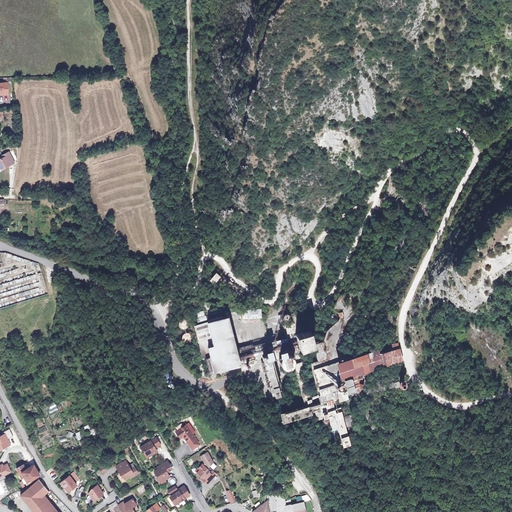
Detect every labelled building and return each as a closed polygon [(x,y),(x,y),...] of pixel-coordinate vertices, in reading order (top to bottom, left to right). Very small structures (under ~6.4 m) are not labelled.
[(0,167),(0,168),(8,164),(7,162),(12,160),(7,151),(4,152),(5,154),(0,157),(0,167)] [(401,196),(398,197),(395,201),(396,204),(400,206),(402,205),(405,201),(404,199),(401,196)] [(218,275),(214,272),(209,278),(213,281),(218,275)] [(183,299),(193,341),(206,337),(206,336),(209,335),(199,298),(189,298),(183,299)] [(179,344),(193,341),(183,299),(169,301),(179,344)] [(259,315),(259,304),(254,304),(254,308),(244,308),(244,310),(246,310),(246,316),(259,315)] [(293,320),(299,319),(301,319),(299,310),(291,312),(293,320)] [(346,433),(350,432),(345,426),(352,424),(349,413),(343,415),(342,410),(340,410),(331,374),(337,372),(335,363),(333,355),(326,356),(326,353),(318,355),(319,358),(310,361),(312,368),(318,391),(317,392),(319,400),(315,401),(302,350),(307,348),(306,337),(306,325),(299,319),(293,320),(289,321),(274,325),(275,332),(271,333),(275,349),(274,349),(276,356),(277,356),(291,407),(282,409),(280,401),(276,402),(283,428),(310,421),(308,414),(314,413),(313,408),(321,406),(323,416),(327,415),(333,436),(337,434),(339,443),(346,441),(348,447),(353,446),(351,440),(348,441),(346,433)] [(337,319),(325,329),(331,334),(341,324),(337,319)] [(226,357),(227,365),(244,364),(240,323),(224,325),(225,339),(212,340),(214,359),(226,357)] [(331,347),(331,334),(325,329),(322,338),(324,348),(331,347)] [(354,374),(401,362),(398,347),(386,350),(385,348),(359,355),(345,359),(349,375),(354,374)] [(165,380),(171,377),(168,368),(162,370),(165,380)] [(277,387),(272,370),(267,372),(272,389),(277,387)] [(404,384),(404,382),(404,381),(404,380),(400,376),(357,387),(353,388),(356,396),(404,385),(404,384)] [(461,382),(461,387),(470,387),(470,382),(467,382),(467,379),(463,379),(463,382),(461,382)] [(374,427),(362,399),(358,400),(371,428),(374,427)] [(55,404),(48,407),(51,413),(58,410),(55,404)] [(184,436),(190,445),(197,440),(186,423),(177,429),(181,435),(183,434),(185,436),(184,436)] [(356,430),(352,424),(345,426),(350,432),(353,436),(357,439),(362,444),(384,462),(388,458),(373,446),(361,436),(356,430)] [(157,450),(155,446),(154,445),(155,444),(156,446),(160,443),(156,436),(140,445),(143,450),(144,450),(148,456),(157,450)] [(204,461),(202,463),(206,466),(207,464),(208,465),(212,460),(207,450),(200,454),(204,461)] [(405,457),(405,450),(393,452),(394,458),(405,457)] [(130,474),(130,475),(134,472),(134,474),(138,471),(133,463),(129,465),(126,459),(117,464),(125,477),(130,474)] [(164,476),(165,478),(169,475),(166,470),(167,468),(169,469),(172,467),(167,460),(157,466),(158,467),(154,470),(158,476),(162,477),(164,476)] [(203,475),(208,480),(216,472),(212,469),(210,471),(208,470),(209,469),(206,466),(202,463),(202,462),(198,466),(199,468),(197,471),(202,476),(203,475)] [(0,465),(0,479),(6,477),(4,473),(6,472),(10,470),(6,463),(3,465),(2,465),(3,466),(1,467),(0,465)] [(39,473),(34,463),(25,468),(23,463),(17,467),(22,476),(24,475),(27,480),(39,473)] [(100,466),(99,467),(102,472),(108,467),(104,463),(100,466)] [(404,479),(400,472),(395,475),(391,477),(395,485),(404,479)] [(76,483),(70,474),(61,480),(68,489),(76,483)] [(53,511),(41,496),(48,490),(39,477),(20,492),(35,511),(53,511)] [(104,493),(98,484),(92,488),(90,492),(91,494),(94,499),(104,493)] [(185,497),(184,496),(183,495),(185,494),(185,495),(189,492),(184,484),(178,488),(179,489),(171,494),(176,502),(185,497)] [(80,498),(83,490),(77,488),(74,495),(80,498)] [(227,493),(227,495),(231,503),(233,502),(237,501),(232,492),(232,491),(231,490),(227,493)] [(285,501),(284,501),(279,502),(277,493),(269,494),(271,505),(270,505),(271,511),(305,511),(303,501),(292,503),(291,497),(285,501)] [(125,508),(127,510),(127,511),(132,511),(135,511),(132,505),(136,504),(134,498),(125,501),(124,500),(118,503),(122,509),(125,508)] [(123,511),(127,510),(125,508),(122,509),(118,503),(118,502),(117,500),(109,504),(112,509),(107,511),(123,511)] [(269,511),(267,501),(262,505),(257,508),(253,511),(254,511),(269,511)]
